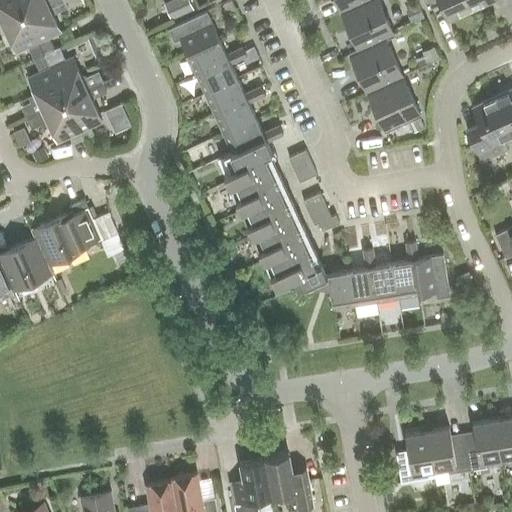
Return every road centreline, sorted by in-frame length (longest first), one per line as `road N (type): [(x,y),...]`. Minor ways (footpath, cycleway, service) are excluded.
road 1 (residential): [(454,180),(358,191),(271,0)]
road 2 (residential): [(258,394),(229,371),(152,199),(148,171)]
road 3 (residential): [(258,394),(220,440),(90,465)]
road 4 (residential): [(148,171),(153,100),(110,0)]
road 5 (residential): [(511,348),(343,385)]
road 6 (residential): [(454,180),(450,96),(474,68),(511,51)]
road 7 (residential): [(511,323),(454,180)]
road 8 (residential): [(366,511),(343,385)]
